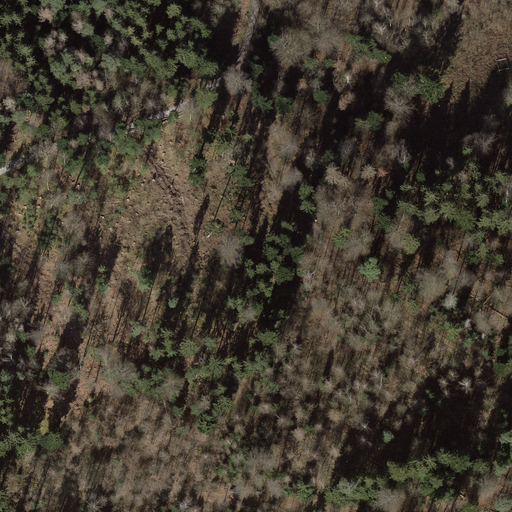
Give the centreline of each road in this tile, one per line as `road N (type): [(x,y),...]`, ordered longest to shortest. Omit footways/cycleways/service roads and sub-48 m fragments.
road 1 (track): [(236,63),(257,135),(332,261),(511,392)]
road 2 (track): [(236,63),(187,104),(0,170)]
